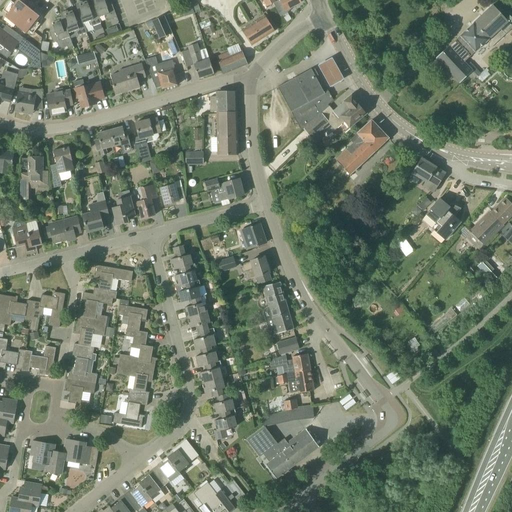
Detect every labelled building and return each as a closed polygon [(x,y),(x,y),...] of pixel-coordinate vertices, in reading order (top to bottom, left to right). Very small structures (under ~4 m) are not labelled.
[(43,14),(25,0),(16,0),(14,4),(10,1),(3,11),(7,14),(5,17),(26,33),(28,30),(32,34),(40,24),(37,22),(43,14)] [(91,0),(94,7),(94,6),(98,18),(99,18),(104,16),(106,19),(108,21),(117,18),(110,0),(109,0),(110,1),(105,3),(104,0),(103,0),(91,0)] [(279,0),(287,13),(292,7),(300,3),(299,0),(279,0)] [(82,3),(82,1),(75,4),(80,16),(83,24),(88,22),(90,25),(92,27),(101,23),(99,18),(98,18),(94,6),(94,7),(89,9),(86,1),(82,3)] [(506,20),(499,13),(492,5),(453,42),(454,42),(449,46),(436,58),(459,84),(471,72),(473,71),(468,65),(465,62),(474,52),(475,53),(484,44),(489,49),(511,27),(511,26),(509,24),(511,21),(511,18),(509,16),(506,20)] [(68,12),(67,11),(60,14),(61,17),(62,17),(68,33),(74,31),(75,35),(78,36),(86,33),(83,24),(80,16),(75,18),(72,11),(68,12)] [(159,39),(172,34),(164,16),(151,21),(159,39)] [(251,46),(274,31),(265,16),(242,31),(251,46)] [(73,47),(68,33),(62,17),(61,17),(55,20),(56,21),(52,23),(55,30),(49,32),(53,43),(64,39),(67,47),(68,49),(73,47)] [(5,33),(2,30),(0,29),(0,53),(7,59),(23,38),(9,28),(5,33)] [(102,47),(98,43),(93,49),(98,52),(102,47)] [(197,44),(188,47),(182,48),(180,43),(177,44),(180,53),(181,52),(186,68),(194,65),(198,79),(214,74),(207,54),(206,49),(200,51),(197,44)] [(223,74),(247,65),(242,52),(238,44),(227,49),(228,52),(216,57),(223,74)] [(77,63),(93,60),(91,52),(75,55),(77,63)] [(172,61),(157,65),(155,57),(146,60),(151,75),(156,89),(162,87),(162,89),(179,84),(172,61)] [(331,57),(317,65),(329,86),(343,78),(331,57)] [(66,64),(70,69),(75,64),(70,60),(66,64)] [(470,63),(468,65),(473,71),(471,72),(476,77),(477,77),(480,73),(470,63)] [(115,95),(140,88),(138,80),(146,77),(142,64),(118,71),(119,73),(110,76),(113,86),(112,86),(115,95)] [(20,80),(26,78),(27,71),(20,69),(17,79),(20,80)] [(318,76),(314,69),(312,71),(311,69),(277,88),(291,112),(301,130),(302,130),(329,107),(329,106),(328,105),(333,100),(328,91),(324,93),(315,77),(318,76)] [(10,102),(17,78),(18,75),(3,71),(0,82),(0,104),(1,100),(10,102)] [(85,86),(83,80),(73,83),(75,89),(74,89),(77,99),(79,99),(82,108),(96,104),(95,101),(104,98),(100,83),(91,85),(85,86)] [(32,90),(19,88),(15,111),(32,114),(33,108),(42,110),(41,89),(32,90)] [(63,92),(62,90),(54,91),(55,94),(47,95),(50,115),(66,112),(65,106),(73,105),(70,91),(63,92)] [(237,113),(236,92),(216,92),(216,97),(216,113),(237,113)] [(365,113),(353,99),(348,98),(333,111),(329,106),(329,107),(302,130),(305,128),(315,141),(325,132),(328,136),(345,122),(349,127),(365,113)] [(238,155),(237,113),(216,113),(217,138),(217,152),(217,155),(238,155)] [(161,133),(157,118),(135,123),(139,137),(134,138),(140,163),(141,163),(151,160),(145,138),(153,136),(153,135),(161,133)] [(349,175),(388,139),(388,138),(371,120),(350,140),(353,144),(335,160),(349,175)] [(124,135),(122,127),(110,130),(114,146),(121,144),(123,154),(132,152),(127,134),(124,135)] [(107,154),(106,148),(114,146),(110,130),(97,134),(99,139),(94,141),(97,151),(100,150),(102,155),(107,154)] [(58,174),(73,170),(71,161),(72,161),(69,147),(53,151),(58,174)] [(10,173),(13,154),(6,153),(7,150),(0,149),(0,173),(10,175),(10,173)] [(185,165),(204,165),(203,152),(185,153),(185,165)] [(179,154),(170,156),(171,162),(180,160),(179,154)] [(41,158),(40,156),(35,156),(34,158),(33,158),(33,160),(28,160),(28,184),(20,184),(20,200),(31,199),(31,188),(38,188),(38,185),(48,186),(48,181),(48,171),(42,171),(42,158),(41,158)] [(120,168),(126,166),(123,156),(117,158),(120,168)] [(114,169),(120,168),(117,158),(112,159),(114,169)] [(424,160),(421,159),(412,173),(426,182),(423,186),(433,192),(444,173),(435,168),(436,168),(428,163),(429,162),(425,159),(424,160)] [(97,174),(106,172),(103,161),(94,163),(97,174)] [(150,163),(152,174),(158,172),(160,167),(158,161),(150,163)] [(54,188),(62,186),(59,176),(51,178),(54,188)] [(16,196),(19,180),(8,178),(5,194),(6,194),(12,195),(16,196)] [(207,192),(220,189),(217,179),(205,183),(207,192)] [(221,201),(243,195),(239,179),(221,184),(223,191),(218,192),(221,201)] [(186,204),(184,194),(182,187),(176,188),(175,184),(160,188),(164,205),(178,201),(179,206),(186,204)] [(141,219),(155,215),(151,199),(157,197),(154,185),(141,189),(144,200),(137,202),(141,219)] [(135,214),(131,197),(129,190),(117,193),(119,200),(117,201),(119,207),(113,209),(117,225),(127,222),(126,216),(135,214)] [(422,211),(431,202),(426,198),(417,206),(422,211)] [(447,209),(445,207),(447,205),(440,198),(430,209),(440,218),(437,222),(439,224),(434,230),(445,240),(461,222),(454,216),(460,209),(461,208),(450,204),(451,205),(447,209)] [(511,204),(506,198),(474,231),(467,224),(457,235),(463,240),(466,237),(473,244),(471,246),(477,251),(482,245),(511,214),(511,204)] [(86,233),(104,228),(101,220),(110,218),(105,202),(97,204),(89,206),(91,213),(82,215),(86,233)] [(63,206),(55,207),(56,215),(64,214),(63,206)] [(75,239),(74,234),(81,232),(77,217),(66,220),(67,222),(43,228),(46,238),(52,236),(53,243),(67,239),(67,241),(75,239)] [(33,246),(42,244),(36,221),(22,223),(23,225),(13,228),(17,247),(25,245),(27,252),(34,250),(33,246)] [(266,243),(259,224),(241,231),(247,247),(247,250),(266,243)] [(511,226),(502,237),(511,244),(511,243),(511,226)] [(230,231),(222,233),(227,250),(235,248),(230,231)] [(398,236),(393,240),(401,251),(407,247),(398,236)] [(185,256),(182,246),(173,248),(174,254),(177,254),(178,258),(170,260),(173,270),(181,268),(195,264),(194,264),(192,264),(189,254),(185,256)] [(221,271),(236,266),(233,257),(218,262),(221,271)] [(268,265),(265,257),(251,261),(240,265),(242,273),(246,271),(253,269),(255,277),(256,277),(258,283),(271,279),(269,273),(270,272),(269,270),(270,270),(269,265),(268,265)] [(481,271),(478,273),(491,288),(499,280),(482,262),(477,267),(481,271)] [(196,280),(194,271),(196,270),(195,264),(181,268),(182,274),(174,276),(177,286),(199,280),(196,280)] [(131,282),(133,272),(97,266),(95,277),(100,278),(98,289),(94,288),(93,294),(83,293),(113,298),(116,299),(117,292),(111,291),(113,278),(131,282)] [(200,287),(199,280),(177,286),(185,284),(186,290),(179,292),(181,302),(191,300),(205,296),(201,297),(198,287),(200,287)] [(265,321),(272,319),(272,318),(289,314),(280,282),(263,287),(269,307),(267,307),(265,309),(263,313),(265,321)] [(59,327),(65,294),(54,292),(53,297),(41,295),(40,302),(34,301),(31,321),(29,331),(37,332),(40,316),(42,316),(44,308),(52,310),(49,326),(59,327)] [(111,305),(112,305),(113,298),(83,293),(82,300),(86,300),(84,311),(79,310),(77,322),(106,327),(107,317),(101,316),(103,304),(111,305)] [(27,304),(17,302),(16,302),(16,297),(5,296),(0,324),(7,325),(10,326),(12,314),(24,317),(24,320),(31,321),(34,301),(27,300),(27,304)] [(206,302),(205,298),(205,296),(191,300),(193,306),(185,308),(188,318),(207,313),(204,303),(206,302)] [(126,337),(146,340),(148,333),(139,331),(141,320),(146,321),(147,310),(128,306),(128,301),(120,300),(118,315),(129,317),(126,337)] [(209,322),(207,313),(188,318),(190,328),(198,326),(200,332),(213,329),(212,322),(209,322)] [(293,329),(289,314),(272,318),(272,319),(265,321),(266,321),(269,331),(273,330),(274,335),(293,329)] [(104,336),(106,327),(77,322),(75,333),(80,334),(78,344),(74,344),(73,351),(93,354),(94,347),(100,348),(102,336),(104,336)] [(106,327),(104,336),(113,337),(114,328),(106,327)] [(215,345),(212,335),(215,335),(213,329),(200,332),(201,338),(193,340),(196,350),(202,349),(216,346),(215,344),(215,345)] [(30,334),(31,341),(39,339),(38,332),(30,334)] [(132,344),(132,348),(131,348),(140,350),(139,358),(120,355),(119,358),(118,365),(154,371),(156,359),(151,358),(153,347),(145,346),(146,340),(126,337),(126,339),(130,340),(130,343),(132,344)] [(281,355),(300,349),(296,337),(277,342),(281,355)] [(22,370),(25,351),(19,350),(18,353),(6,351),(8,339),(0,338),(0,367),(4,368),(5,363),(16,365),(15,369),(22,370)] [(51,376),(56,348),(46,346),(44,357),(31,355),(32,352),(25,351),(22,370),(29,372),(29,368),(40,369),(39,374),(51,376)] [(217,361),(215,352),(217,351),(216,346),(202,349),(203,355),(195,357),(198,367),(206,365),(220,361),(219,361),(217,361)] [(92,361),(93,354),(73,351),(72,357),(76,358),(74,369),(69,368),(67,380),(95,384),(97,374),(86,372),(88,360),(92,361)] [(310,370),(307,354),(292,357),(292,358),(293,360),(289,360),(286,361),(286,355),(269,361),(271,369),(282,366),(284,374),(310,370)] [(202,383),(221,378),(219,368),(221,367),(220,361),(206,365),(208,371),(200,373),(202,383)] [(152,382),(154,371),(118,365),(117,375),(129,377),(127,389),(129,389),(128,396),(148,399),(149,392),(145,392),(147,381),(152,382)] [(314,391),(310,370),(284,374),(284,375),(277,376),(278,384),(296,381),(298,392),(299,393),(314,391)] [(218,396),(218,397),(232,393),(232,392),(228,393),(226,387),(224,387),(221,378),(202,383),(205,393),(213,391),(214,397),(218,396)] [(94,394),(95,384),(67,380),(65,390),(70,391),(68,402),(76,404),(75,410),(88,413),(90,402),(81,400),(82,392),(94,394)] [(232,393),(218,397),(220,402),(212,404),(215,415),(221,413),(235,409),(234,409),(231,400),(234,399),(232,393)] [(348,393),(337,401),(345,410),(355,402),(348,393)] [(147,406),(148,399),(128,396),(127,402),(128,403),(126,415),(114,413),(113,423),(141,428),(143,416),(138,415),(140,405),(147,406)] [(13,424),(17,400),(3,398),(2,402),(0,401),(0,418),(7,420),(6,422),(13,424)] [(283,402),(285,410),(297,407),(296,399),(283,402)] [(313,408),(304,409),(305,419),(314,418),(313,408)] [(217,440),(228,437),(225,428),(236,426),(234,416),(236,416),(235,409),(221,413),(222,419),(214,421),(217,431),(214,431),(217,440)] [(112,416),(101,415),(100,423),(111,424),(112,416)] [(263,427),(246,440),(259,457),(264,454),(277,444),(265,428),(264,427),(263,427)] [(276,479),(319,447),(306,429),(284,445),(287,449),(266,465),(276,479)] [(68,454),(66,461),(68,461),(89,464),(92,447),(86,446),(86,443),(72,440),(70,454),(68,454)] [(179,473),(189,465),(188,464),(198,455),(186,440),(173,449),(175,451),(167,457),(179,473)] [(54,451),(55,445),(32,441),(30,455),(34,456),(33,462),(46,465),(49,465),(51,451),(54,451)] [(0,451),(8,453),(9,446),(0,444),(0,451)] [(66,461),(68,454),(54,451),(51,451),(49,465),(46,465),(45,471),(62,474),(65,461),(66,461)] [(179,473),(167,457),(167,458),(168,459),(161,465),(160,463),(152,469),(165,485),(170,481),(170,482),(171,482),(181,474),(179,473)] [(150,498),(160,491),(159,490),(165,485),(152,469),(145,475),(146,477),(139,483),(140,485),(150,498)] [(38,507),(42,484),(25,481),(24,487),(20,487),(18,498),(19,498),(18,501),(32,504),(32,506),(38,507)] [(207,482),(200,488),(219,511),(221,511),(224,509),(226,511),(231,511),(235,509),(220,490),(216,493),(207,482)] [(124,494),(136,510),(139,508),(142,506),(143,507),(152,500),(150,498),(140,485),(133,490),(131,488),(124,494)] [(219,511),(200,488),(193,493),(202,505),(198,508),(200,511),(219,511)] [(111,508),(113,511),(134,511),(136,510),(124,494),(117,500),(118,502),(111,508),(109,506),(111,508)] [(30,511),(32,506),(32,504),(18,501),(19,498),(18,498),(12,497),(9,511),(30,511)] [(163,502),(158,506),(162,511),(167,507),(163,502)]
